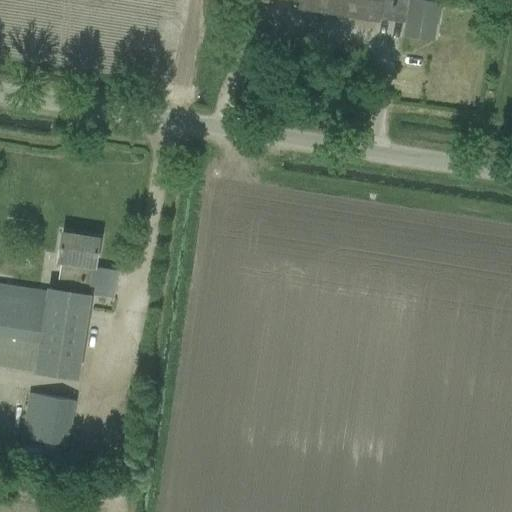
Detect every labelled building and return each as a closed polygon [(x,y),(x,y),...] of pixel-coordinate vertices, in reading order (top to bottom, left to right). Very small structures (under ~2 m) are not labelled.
[(380,13),(382,0),(299,0),(299,7),(379,20),(380,13)] [(382,0),(380,13),(407,18),(405,34),(432,38),(438,1),(429,0),(382,0)] [(95,267),(99,239),(62,233),(58,261),(74,264),(69,291),(48,288),(47,293),(0,285),(0,366),(78,378),(91,294),(89,294),(93,266),(95,267)] [(18,438),(64,446),(73,400),(27,391),(18,438)] [(63,448),(25,442),(22,459),(60,465),(63,448)]
